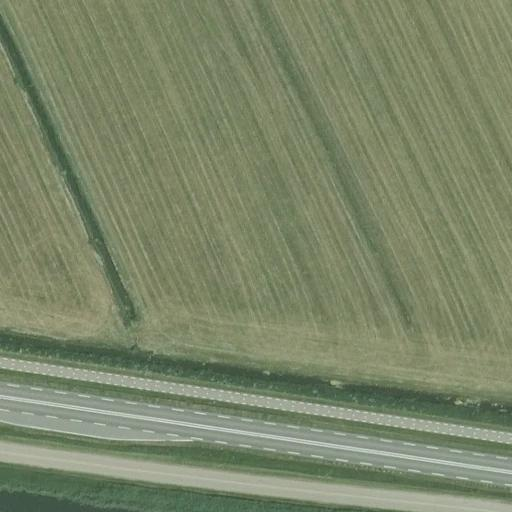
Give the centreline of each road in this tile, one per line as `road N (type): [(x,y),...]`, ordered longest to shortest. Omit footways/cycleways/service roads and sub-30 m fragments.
road 1 (primary): [(511,475),(0,398)]
road 2 (unclassified): [(487,511),(0,451)]
